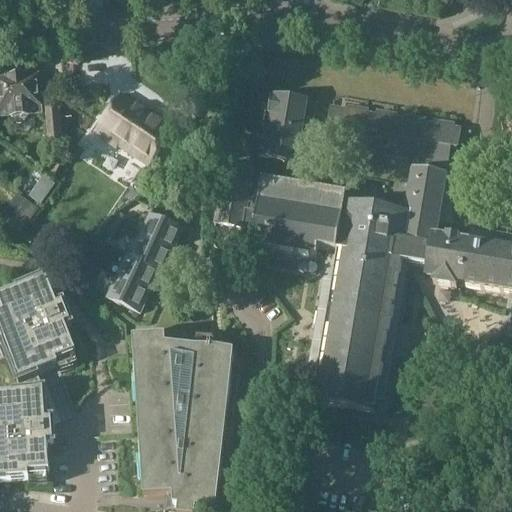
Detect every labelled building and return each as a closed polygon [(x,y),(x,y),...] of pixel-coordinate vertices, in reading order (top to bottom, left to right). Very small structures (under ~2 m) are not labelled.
[(42,107),(41,108),(38,77),(0,80),(0,121),(12,119),(16,125),(25,124),(29,118),(43,117),(42,107)] [(104,121),(94,138),(117,153),(119,150),(148,169),(134,190),(146,199),(155,194),(166,180),(150,168),(173,134),(121,100),(120,99),(112,110),(110,108),(105,109),(101,115),(102,119),(104,121)] [(260,142),(257,158),(296,165),(306,105),(286,102),(271,100),(268,114),(265,113),(262,129),(266,130),(264,143),(260,142)] [(62,146),(59,106),(44,107),(48,147),(62,146)] [(332,129),(329,147),(445,167),(448,149),(456,150),(459,132),(451,131),(452,128),(435,125),(435,128),(423,126),(423,123),(407,120),(406,123),(394,121),(394,118),(378,115),(377,119),(365,116),(366,113),(349,110),(349,114),(332,111),(329,129),(332,129)] [(240,254),(241,248),(316,260),(318,251),(329,253),(306,389),(322,391),(319,407),(374,415),(376,401),(385,402),(408,267),(428,270),(427,277),(436,279),(435,286),(458,289),(459,283),(511,290),(511,237),(470,230),(467,244),(438,239),(440,225),(454,227),(447,187),(446,187),(448,177),(413,171),(405,216),(392,214),(393,208),(361,203),(360,209),(345,207),(346,197),(263,183),(262,185),(252,183),(253,177),(224,172),(220,196),(218,196),(215,215),(217,215),(211,250),(240,254)] [(43,178),(29,198),(41,207),(55,187),(43,178)] [(0,220),(0,235),(15,246),(38,213),(16,197),(0,220)] [(120,217),(113,226),(119,230),(126,221),(120,217)] [(150,217),(139,240),(173,255),(183,232),(150,217)] [(113,226),(107,235),(112,239),(119,230),(113,226)] [(139,240),(131,258),(146,265),(144,269),(159,276),(163,278),(173,255),(139,240)] [(96,256),(91,263),(96,267),(102,260),(96,256)] [(127,257),(117,279),(150,295),(159,276),(144,269),(146,265),(131,258),(127,257)] [(91,263),(86,270),(91,274),(96,267),(91,263)] [(117,279),(107,302),(140,317),(150,295),(117,279)] [(0,338),(3,345),(18,385),(36,378),(38,377),(39,377),(56,370),(57,370),(58,369),(57,365),(74,358),(76,357),(66,332),(65,329),(71,327),(69,323),(65,311),(63,307),(57,309),(46,281),(17,293),(16,293),(12,295),(0,299),(0,338)] [(165,339),(134,341),(144,501),(172,499),(173,511),(178,511),(216,511),(234,356),(212,354),(214,343),(197,341),(196,352),(165,349),(165,339)] [(0,484),(2,484),(8,484),(11,484),(28,482),(29,482),(29,478),(48,476),(50,476),(48,450),(48,447),(54,446),(53,442),(52,429),(52,425),(50,425),(46,425),(44,398),(44,395),(43,395),(13,397),(0,398),(0,484)] [(421,486),(425,466),(401,460),(397,480),(421,486)]
